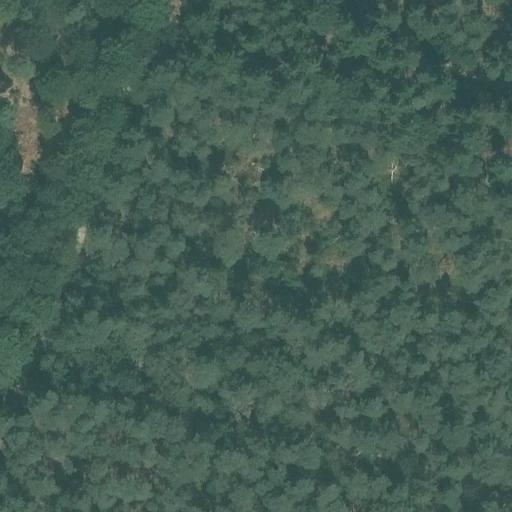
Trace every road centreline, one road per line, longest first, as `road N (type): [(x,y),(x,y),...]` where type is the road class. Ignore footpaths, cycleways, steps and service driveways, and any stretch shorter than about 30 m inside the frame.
road 1 (track): [(511,500),(111,342),(5,330)]
road 2 (track): [(120,0),(0,347)]
